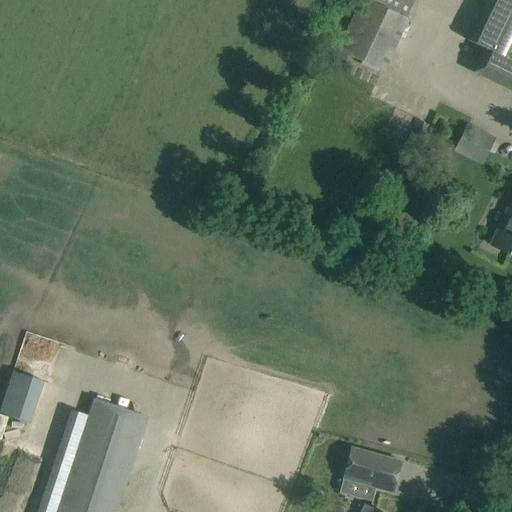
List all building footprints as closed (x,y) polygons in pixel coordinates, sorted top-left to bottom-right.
[(360,0),(337,52),(382,72),(414,0),(360,0)] [(471,74),(511,93),(511,0),(487,0),(467,42),(483,49),(471,74)] [(466,124),(458,141),(488,155),(496,138),(466,124)] [(511,203),(491,245),(511,255),(511,203)] [(3,412),(36,422),(49,380),(16,370),(3,412)] [(55,511),(115,511),(146,419),(92,399),(55,511)] [(350,450),(342,480),(392,493),(400,463),(350,450)]
